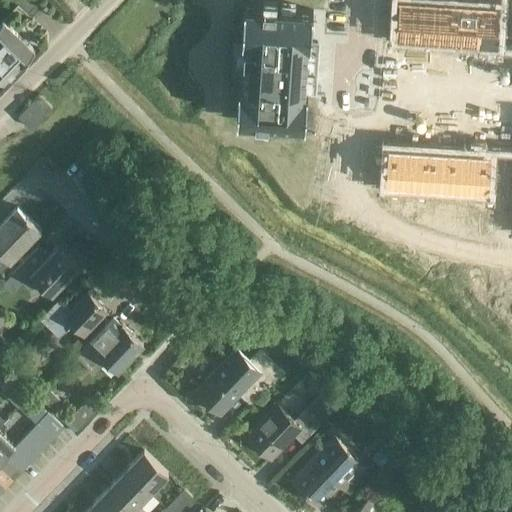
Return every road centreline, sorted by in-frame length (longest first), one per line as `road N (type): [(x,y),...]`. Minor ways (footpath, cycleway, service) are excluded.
road 1 (residential): [(142,389),(191,322),(87,212),(60,171)]
road 2 (residential): [(489,97),(493,53),(353,42)]
road 3 (residential): [(347,128),(487,138),(489,97)]
road 4 (residential): [(142,389),(273,511)]
road 5 (residential): [(22,511),(142,389)]
road 6 (unclassified): [(0,115),(112,0)]
